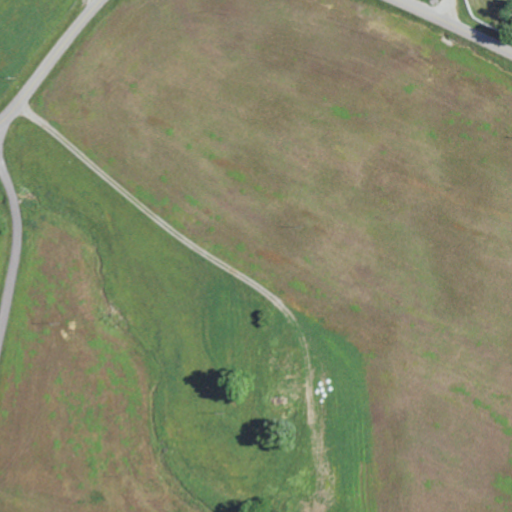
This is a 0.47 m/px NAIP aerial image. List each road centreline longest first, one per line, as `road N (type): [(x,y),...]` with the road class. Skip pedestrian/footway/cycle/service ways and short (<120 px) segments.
road 1 (secondary): [(511,52),(399,0),(96,10),(0,125)]
road 2 (residential): [(27,99),(284,333)]
road 3 (residential): [(0,347),(20,237),(0,166)]
